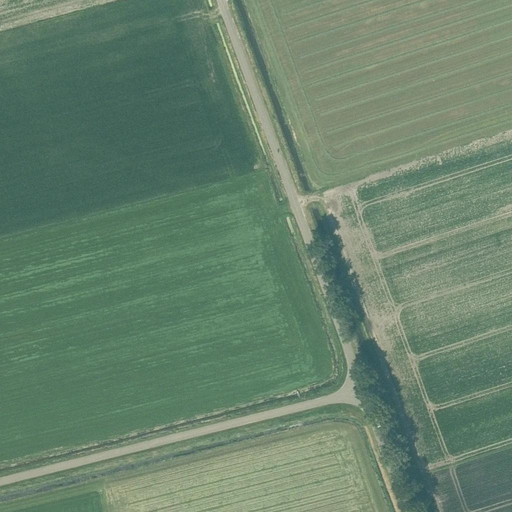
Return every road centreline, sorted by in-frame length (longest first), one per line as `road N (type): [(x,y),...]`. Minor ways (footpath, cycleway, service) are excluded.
road 1 (unclassified): [(362,390),(219,0)]
road 2 (unclassified): [(0,481),(362,390)]
road 3 (unclassified): [(407,511),(362,390)]
